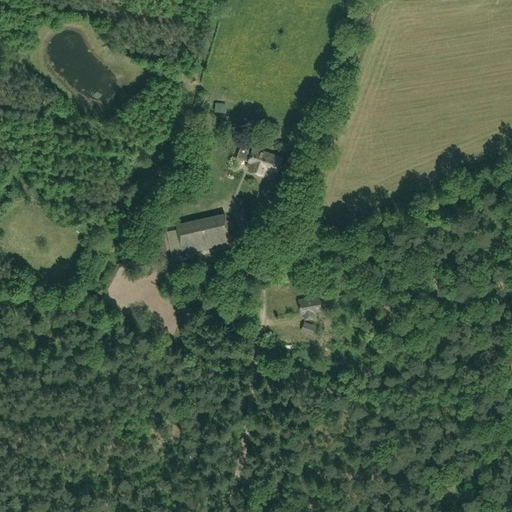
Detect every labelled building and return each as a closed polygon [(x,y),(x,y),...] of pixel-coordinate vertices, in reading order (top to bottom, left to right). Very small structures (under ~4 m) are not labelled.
[(225,113),(226,104),(215,103),(214,111),(225,113)] [(239,154),(244,155),(242,160),(252,163),(249,171),(263,176),(266,168),(277,172),(282,158),(254,148),(255,144),(244,140),(239,154)] [(178,225),(179,229),(167,232),(172,257),(232,243),(225,214),(178,225)] [(319,297),(300,301),(302,315),(304,314),(305,319),(315,317),(314,312),(321,311),(319,297)] [(304,322),(301,330),(312,334),(315,326),(304,322)]
